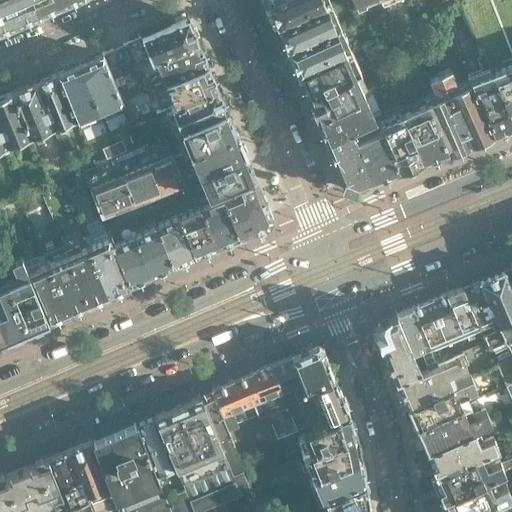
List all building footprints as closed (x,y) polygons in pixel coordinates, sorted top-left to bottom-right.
[(0,0),(0,29),(16,23),(5,0),(0,0)] [(38,14),(38,13),(32,0),(5,0),(16,23),(38,14)] [(60,4),(58,0),(32,0),(38,13),(60,4)] [(278,25),(325,1),(324,0),(269,0),(268,1),(278,25)] [(511,0),(462,0),(493,70),(511,118),(511,0)] [(288,49),(336,25),(325,1),(278,25),(288,49)] [(197,39),(187,16),(141,35),(150,58),(197,39)] [(298,73),(346,49),(336,25),(288,49),(298,73)] [(149,84),(206,61),(204,55),(201,48),(200,48),(198,40),(197,39),(150,58),(144,61),(149,72),(137,77),(139,82),(117,91),(119,97),(149,84)] [(307,95),(356,71),(346,49),(298,73),(307,95)] [(117,91),(109,71),(117,68),(111,54),(103,56),(102,53),(79,62),(79,63),(97,109),(101,108),(100,104),(115,98),(116,101),(120,99),(119,97),(117,91)] [(216,85),(213,77),(210,70),(206,61),(149,84),(154,97),(168,91),(173,102),(216,85)] [(97,109),(79,63),(56,72),(73,115),(92,107),(94,111),(97,109)] [(491,133),(470,82),(458,87),(449,67),(439,71),(469,141),(491,133)] [(511,124),(511,118),(493,70),(469,80),(470,82),(491,133),(511,124)] [(73,115),(56,72),(56,71),(33,81),(51,124),(73,115)] [(316,118),(366,94),(356,71),(307,95),(316,118)] [(469,141),(439,71),(429,75),(437,95),(426,99),(447,150),(469,141)] [(51,124),(33,81),(11,90),(29,134),(51,124)] [(216,85),(173,102),(169,104),(179,129),(226,109),(216,85)] [(29,134),(11,90),(0,94),(0,127),(6,143),(29,134)] [(352,127),(376,116),(366,94),(316,118),(325,139),(352,127)] [(447,150),(426,99),(402,109),(422,159),(447,150)] [(235,131),(226,109),(179,129),(188,150),(235,131)] [(422,160),(422,159),(402,109),(377,120),(380,126),(378,126),(397,169),(422,160)] [(397,169),(378,126),(355,137),(372,178),(373,178),(397,169)] [(372,178),(355,137),(352,127),(325,139),(337,166),(343,181),(343,182),(352,186),(353,185),(372,178)] [(271,216),(253,173),(244,153),(245,152),(236,131),(235,131),(188,150),(174,156),(184,181),(200,175),(207,192),(219,187),(223,195),(240,235),(267,223),(271,216)] [(184,181),(174,156),(168,140),(148,148),(164,189),(184,181)] [(164,189),(148,148),(116,161),(132,202),(164,189)] [(132,202),(116,161),(88,173),(104,213),(132,202)] [(240,235),(223,195),(202,204),(219,244),(240,235)] [(219,244),(202,204),(179,214),(196,254),(219,244)] [(196,254),(179,214),(155,224),(172,264),(196,254)] [(172,264),(155,224),(151,215),(141,220),(140,218),(107,232),(108,233),(129,283),(172,264)] [(129,283),(108,233),(105,235),(104,231),(89,237),(91,241),(87,243),(108,292),(129,283)] [(108,292),(87,243),(85,239),(64,248),(87,301),(108,292)] [(87,301),(64,248),(44,256),(67,309),(87,301)] [(46,318),(24,265),(20,254),(0,261),(0,264),(26,327),(46,318)] [(67,309),(44,256),(40,258),(41,261),(36,264),(35,260),(24,265),(46,318),(67,309)] [(26,327),(0,264),(0,323),(5,336),(26,327)] [(511,290),(503,269),(478,279),(494,316),(499,326),(506,344),(511,341),(511,290)] [(494,316),(478,279),(478,278),(461,285),(445,292),(461,330),(468,327),(463,315),(480,308),(485,320),(494,316)] [(461,330),(445,292),(428,299),(412,305),(428,344),(436,341),(431,328),(447,322),(452,334),(461,330)] [(428,344),(412,305),(396,312),(412,351),(419,349),(426,367),(436,362),(428,344)] [(412,351),(396,312),(376,320),(377,321),(376,321),(377,322),(375,326),(374,326),(375,327),(373,327),(380,344),(381,343),(394,378),(395,378),(419,367),(412,351)] [(506,344),(499,326),(481,334),(487,348),(504,342),(505,344),(506,344)] [(332,371),(326,357),(322,347),(321,346),(321,347),(317,345),(316,344),(290,355),(306,393),(311,391),(310,388),(334,378),(332,372),(332,371)] [(450,383),(445,372),(468,363),(463,352),(436,362),(426,367),(420,370),(419,367),(395,378),(405,401),(406,401),(450,383)] [(348,411),(338,386),(337,386),(334,378),(310,388),(311,391),(306,393),(290,355),(270,363),(282,390),(299,430),(301,429),(348,411)] [(511,384),(511,356),(496,364),(506,387),(511,384)] [(299,430),(282,390),(270,363),(251,372),(273,424),(278,439),(299,430)] [(273,424),(251,372),(231,380),(242,406),(259,447),(278,439),(273,424)] [(467,403),(461,390),(473,385),(469,375),(450,383),(406,401),(416,425),(467,403)] [(259,447),(242,406),(231,380),(211,388),(211,389),(227,427),(234,442),(236,447),(239,455),(259,447)] [(234,442),(227,427),(211,389),(199,393),(200,394),(224,451),(232,471),(241,467),(244,466),(239,455),(236,447),(234,442)] [(232,471),(224,451),(200,394),(179,403),(178,403),(178,402),(177,403),(175,403),(175,404),(174,404),(174,405),(163,410),(162,410),(155,413),(153,413),(174,462),(184,487),(166,495),(173,511),(187,511),(215,501),(219,511),(225,511),(230,510),(227,504),(237,501),(233,493),(249,486),(241,467),(232,471)] [(470,428),(488,421),(484,411),(472,416),(467,403),(416,425),(426,448),(470,428)] [(308,454),(355,433),(348,411),(301,429),(306,446),(300,449),(304,458),(309,456),(308,454)] [(174,462),(153,413),(135,421),(156,470),(174,462)] [(173,511),(166,495),(156,470),(135,421),(91,439),(117,503),(95,511),(173,511)] [(429,474),(432,473),(506,440),(504,433),(492,439),(491,435),(476,442),(470,428),(426,448),(432,463),(425,466),(429,474)] [(360,456),(357,447),(355,433),(308,454),(309,456),(313,467),(308,469),(312,478),(360,456)] [(95,511),(117,503),(91,439),(91,438),(89,439),(89,440),(65,449),(64,449),(62,450),(88,511),(95,511)] [(441,496),(511,464),(511,460),(511,459),(499,464),(497,460),(484,465),(481,456),(508,444),(506,440),(432,473),(439,487),(432,490),(435,499),(439,497),(441,496)] [(88,511),(62,450),(48,456),(65,497),(68,504),(70,511),(88,511)] [(65,497),(48,456),(45,457),(26,465),(0,475),(0,511),(27,511),(61,498),(65,497)] [(364,479),(360,456),(312,478),(320,499),(364,479)] [(468,511),(511,492),(511,483),(505,487),(503,482),(491,487),(488,480),(511,468),(511,464),(441,496),(439,497),(445,511),(444,511),(468,511)] [(347,511),(367,504),(364,479),(320,499),(323,505),(328,504),(331,511),(347,511)] [(511,511),(511,506),(511,503),(511,502),(511,492),(468,511),(511,511)]
